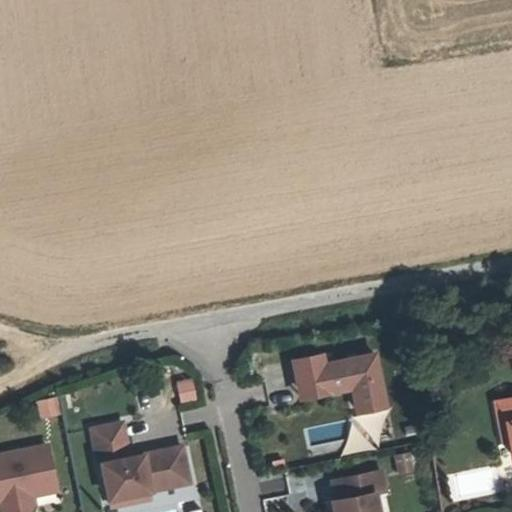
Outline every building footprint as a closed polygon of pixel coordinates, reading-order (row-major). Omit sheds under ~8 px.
[(322,354),(294,359),(300,389),(327,383),(329,391),(353,386),(358,410),(385,405),(375,353),(324,363),(322,354)] [(180,402),(197,397),(191,376),(175,380),(180,402)] [(327,383),(300,389),(302,396),(329,391),(327,383)] [(39,417),(60,412),(56,394),(35,399),(39,417)] [(511,398),(490,404),(495,427),(503,425),(507,441),(510,458),(511,457),(511,398)] [(503,425),(495,427),(498,442),(507,441),(503,425)] [(102,467),(111,508),(130,503),(128,496),(149,492),(175,487),(172,473),(186,470),(182,450),(142,459),(143,463),(134,465),(134,460),(130,461),(122,426),(92,432),(99,467),(102,467)] [(47,448),(0,457),(0,497),(2,503),(3,511),(29,511),(33,505),(32,497),(30,491),(55,486),(47,448)] [(410,452),(398,454),(401,471),(413,469),(410,452)] [(186,470),(172,473),(175,487),(189,484),(186,470)] [(374,511),(370,493),(380,491),(376,471),(332,480),(336,500),(331,500),(334,511),(374,511)] [(55,486),(30,491),(32,497),(56,492),(55,486)] [(149,492),(128,496),(130,503),(151,499),(149,492)]
